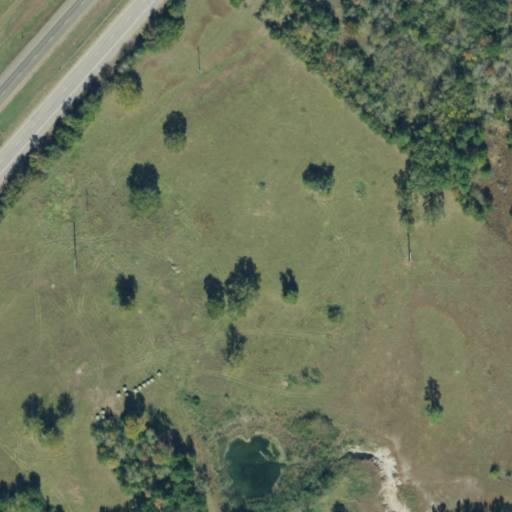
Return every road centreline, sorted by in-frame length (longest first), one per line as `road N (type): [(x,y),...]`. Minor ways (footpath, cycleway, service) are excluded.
road 1 (trunk): [(0,163),(143,0)]
road 2 (trunk): [(84,0),(0,94)]
